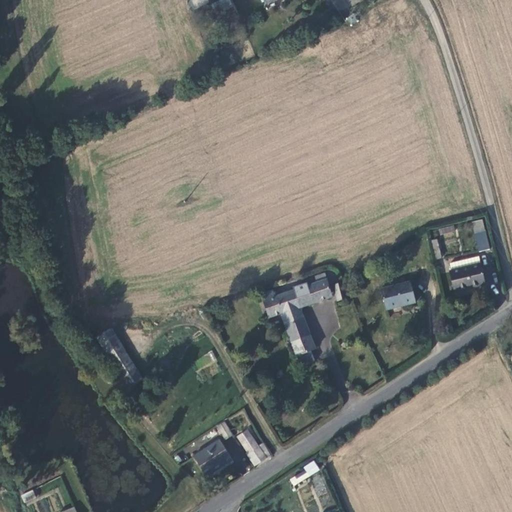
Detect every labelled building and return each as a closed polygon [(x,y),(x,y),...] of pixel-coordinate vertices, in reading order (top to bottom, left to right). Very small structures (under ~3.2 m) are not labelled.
[(191,10),(209,3),(207,0),(188,0),(191,10)] [(299,0),(269,0),(273,10),(299,0)] [(236,1),(217,8),(221,18),(240,11),(236,1)] [(482,224),(471,227),(478,256),(489,253),(482,224)] [(439,228),(440,234),(454,231),(452,225),(439,228)] [(431,246),(433,265),(441,263),(437,245),(431,246)] [(478,261),(449,268),(451,276),(449,276),(454,296),(485,288),(478,261)] [(411,296),(409,287),(380,294),(385,315),(414,308),(411,296)] [(276,320),(291,356),(295,359),(313,351),(301,323),(297,324),(293,315),(297,313),(320,304),(316,289),(303,293),(300,289),(285,294),(285,296),(256,307),(263,325),(276,320)] [(329,307),(339,303),(334,289),(324,292),(329,307)] [(301,323),(297,313),(293,315),(297,324),(301,323)] [(107,332),(92,341),(123,392),(138,383),(107,332)] [(222,442),(228,438),(221,426),(214,430),(222,442)] [(255,450),(243,432),(233,439),(252,467),(262,460),(255,450)] [(227,463),(214,444),(189,461),(201,480),(227,463)] [(259,447),(255,450),(262,460),(266,458),(259,447)] [(289,479),(293,486),(320,470),(314,460),(303,467),(305,470),(289,479)] [(38,503),(34,495),(24,501),(27,508),(38,503)]
